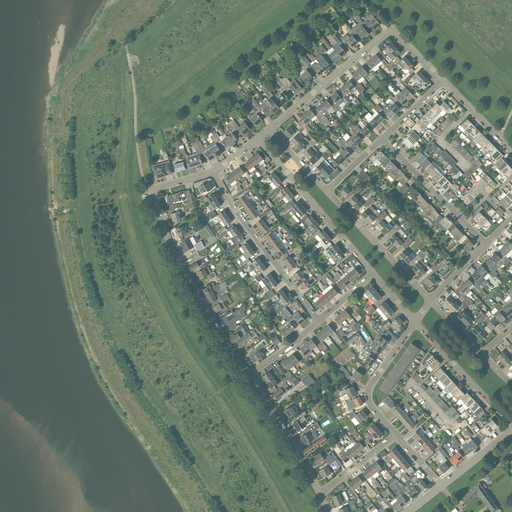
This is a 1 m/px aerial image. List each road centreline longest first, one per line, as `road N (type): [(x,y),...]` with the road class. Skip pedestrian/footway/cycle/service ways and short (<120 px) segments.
road 1 (residential): [(248,375),(173,252),(152,189),(214,171)]
road 2 (residential): [(320,320),(214,171)]
road 3 (residential): [(374,274),(258,140)]
road 4 (residential): [(270,131),(391,30)]
road 5 (residential): [(430,300),(326,190)]
road 6 (residential): [(486,244),(382,138)]
road 7 (residential): [(511,425),(416,322)]
road 8 (residential): [(321,493),(248,375)]
road 9 (residential): [(395,434),(372,406),(370,385),(416,322)]
